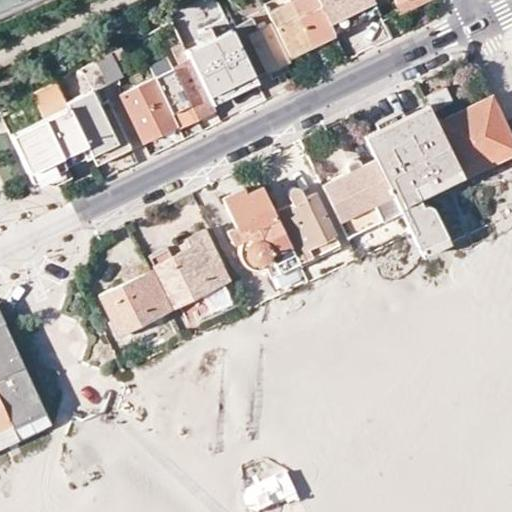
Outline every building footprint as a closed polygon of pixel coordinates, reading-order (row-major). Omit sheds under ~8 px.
[(278,0),(266,6),(292,60),(315,49),(290,0),(278,0)] [(290,0),(315,49),(337,39),(335,36),(318,0),(290,0)] [(355,28),(341,0),(318,0),(335,36),(355,28)] [(374,0),(341,0),(355,28),(382,15),(374,0)] [(436,0),(407,0),(395,6),(401,17),(437,0),(436,0)] [(212,103),(257,81),(257,80),(233,32),(227,21),(200,34),(205,45),(188,53),(191,60),(212,103)] [(233,32),(257,80),(286,64),(269,30),(260,34),(254,22),(233,32)] [(185,48),(174,26),(167,29),(170,36),(167,38),(174,53),(185,48)] [(113,54),(97,62),(108,85),(124,77),(113,54)] [(212,103),(191,60),(164,74),(158,63),(150,66),(156,79),(177,121),(181,131),(217,114),(214,107),(212,103)] [(97,62),(82,70),(93,93),(108,85),(97,62)] [(177,121),(156,79),(121,97),(141,139),(177,121)] [(257,81),(212,103),(214,107),(259,84),(257,81)] [(68,105),(56,82),(32,94),(45,121),(11,136),(30,176),(48,168),(57,188),(72,197),(79,193),(62,159),(87,147),(68,105)] [(426,104),(429,110),(448,102),(440,86),(422,95),(426,104)] [(93,93),(68,105),(87,147),(92,156),(126,140),(108,102),(102,105),(96,91),(93,93)] [(511,151),(511,144),(488,93),(434,121),(459,174),(460,176),(511,151)] [(0,106),(0,114),(1,116),(10,110),(6,103),(0,106)] [(459,174),(434,121),(429,110),(426,104),(362,136),(366,145),(372,156),(398,209),(409,231),(416,246),(443,234),(428,205),(419,203),(415,195),(459,174)] [(177,121),(141,139),(146,149),(181,131),(177,121)] [(126,140),(92,156),(97,167),(131,150),(126,140)] [(398,209),(372,156),(358,163),(355,157),(354,157),(350,157),(348,157),(347,158),(345,160),(343,163),(343,164),(346,170),(319,183),(345,236),(398,210),(398,209)] [(48,168),(30,176),(35,188),(57,188),(48,168)] [(272,210),(259,183),(241,192),(239,188),(221,197),(234,224),(224,229),(227,237),(234,233),(238,239),(244,235),(240,241),(239,244),(238,249),(240,255),(245,261),(249,264),(254,265),(260,265),(264,263),(268,272),(295,259),(292,251),(272,210)] [(272,210),(292,251),(330,232),(310,192),(302,196),(296,186),(291,185),(287,188),(285,191),(286,194),(289,202),(272,210)] [(147,253),(172,305),(226,278),(201,227),(185,234),(190,243),(178,248),(168,254),(164,245),(147,253)] [(330,232),(292,251),(295,259),(297,260),(335,241),(330,232)] [(234,233),(227,237),(230,243),(238,239),(234,233)] [(190,243),(185,234),(174,240),(178,248),(190,243)] [(443,234),(416,246),(420,254),(447,242),(443,234)] [(167,307),(143,259),(126,268),(131,278),(121,282),(98,294),(117,331),(167,307)] [(131,278),(126,268),(117,272),(121,282),(131,278)] [(5,327),(0,315),(0,345),(12,370),(16,368),(36,412),(10,425),(14,435),(16,437),(48,421),(47,418),(21,363),(5,327)] [(0,403),(10,425),(36,412),(16,368),(12,370),(0,345),(0,403)] [(10,425),(0,403),(0,441),(14,435),(10,425)] [(245,491),(255,511),(306,511),(287,471),(245,491)]
